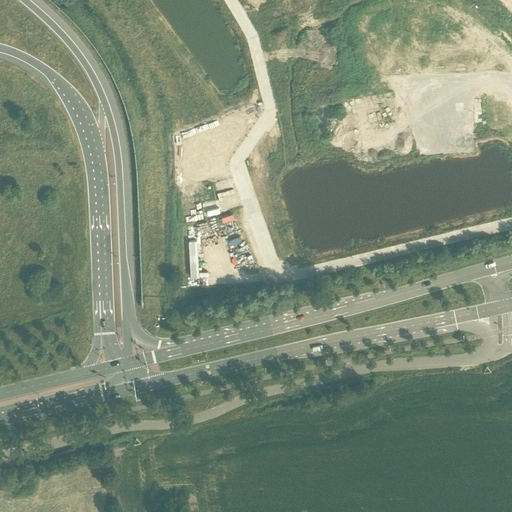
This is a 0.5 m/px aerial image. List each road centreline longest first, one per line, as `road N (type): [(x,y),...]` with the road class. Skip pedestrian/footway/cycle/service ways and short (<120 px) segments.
road 1 (unclassified): [(0,456),(125,427),(173,425),(247,396),(347,372),(480,357),(500,349),(499,307)]
road 2 (primary): [(154,382),(499,307)]
road 3 (motorway): [(125,319),(115,147),(102,98),(71,45),(24,0)]
road 4 (motorway): [(0,47),(53,76),(85,125),(97,174),(104,334)]
road 5 (primary): [(492,267),(181,350)]
road 6 (residential): [(230,0),(250,39),(408,0)]
